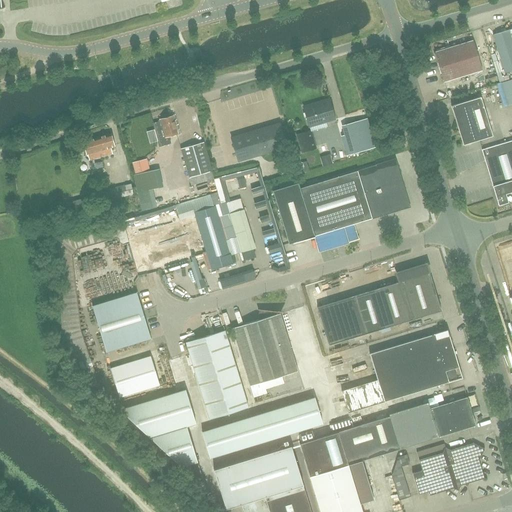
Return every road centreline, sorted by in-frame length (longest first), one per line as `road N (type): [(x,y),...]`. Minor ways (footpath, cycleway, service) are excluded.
road 1 (unclassified): [(0,154),(397,34)]
road 2 (unclassified): [(166,314),(455,225)]
road 3 (unclassified): [(455,225),(397,34)]
road 4 (track): [(0,383),(144,511)]
road 5 (unclassified): [(511,411),(459,237)]
road 6 (unclassified): [(51,54),(214,15)]
